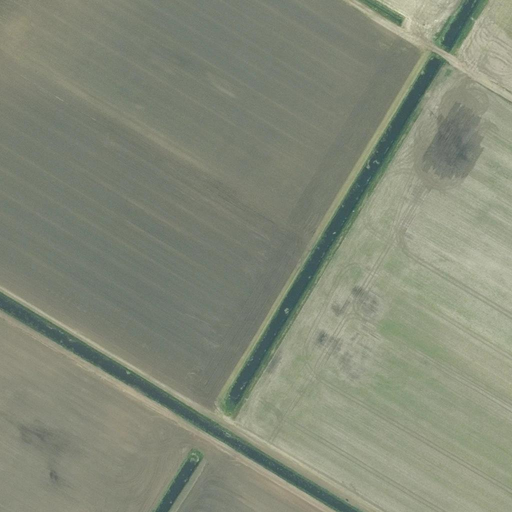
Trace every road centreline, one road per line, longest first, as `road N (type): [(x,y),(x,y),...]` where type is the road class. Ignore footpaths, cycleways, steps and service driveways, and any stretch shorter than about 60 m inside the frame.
road 1 (track): [(333,511),(0,311)]
road 2 (track): [(379,511),(215,414)]
road 3 (track): [(511,98),(349,0)]
